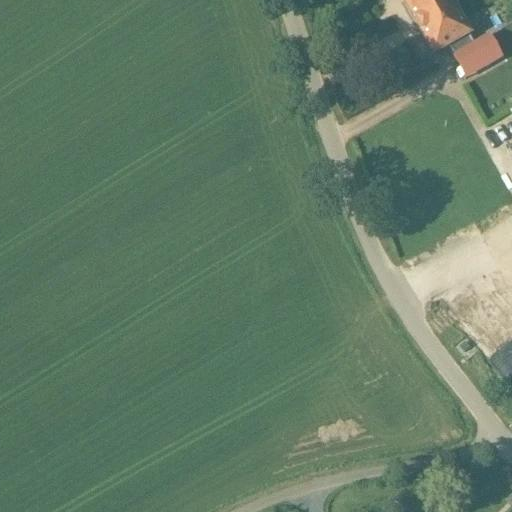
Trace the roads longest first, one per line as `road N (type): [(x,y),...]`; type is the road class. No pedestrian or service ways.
road 1 (unclassified): [(507,450),(427,348),(371,246),(284,0)]
road 2 (unclassified): [(249,511),(344,477),(507,450)]
